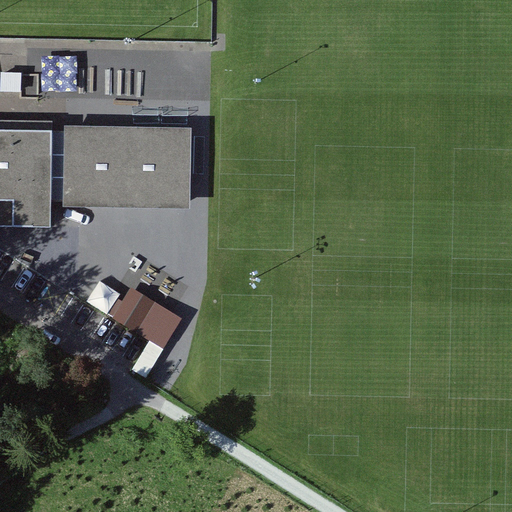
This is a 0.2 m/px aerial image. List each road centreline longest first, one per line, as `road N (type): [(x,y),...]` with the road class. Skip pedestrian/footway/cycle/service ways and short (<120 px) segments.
road 1 (track): [(124,381),(330,511)]
road 2 (track): [(0,480),(140,392)]
road 3 (unclassified): [(124,381),(0,304)]
